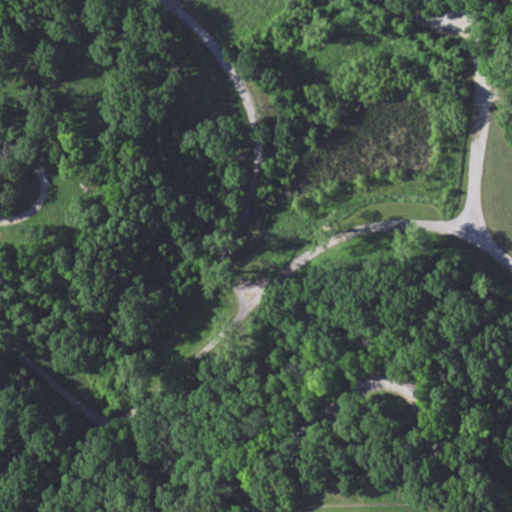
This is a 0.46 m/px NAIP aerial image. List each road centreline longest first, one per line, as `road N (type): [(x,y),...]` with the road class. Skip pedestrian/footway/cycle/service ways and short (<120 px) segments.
road 1 (residential): [(256,511),(260,476),(293,438),(386,382),(420,406),(457,511),(471,235),(396,225),(315,253),(260,288),(234,284),(223,257),(261,168),(255,115),(194,26),(159,0)]
road 2 (residential): [(487,99),(471,235)]
